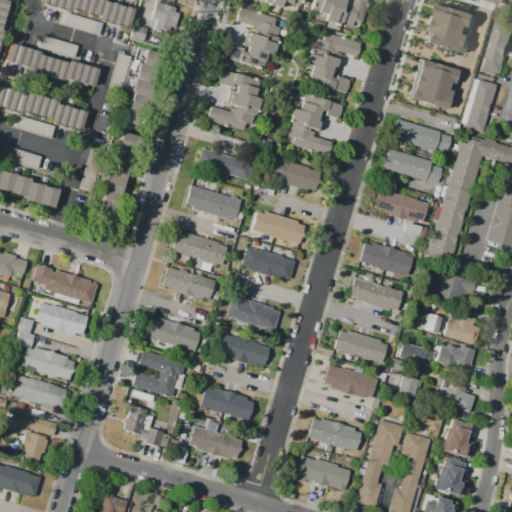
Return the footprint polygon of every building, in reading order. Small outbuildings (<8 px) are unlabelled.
[(40,0),(40,2),(70,11),(71,9),(96,17),(96,19),(126,29),(132,9),(105,1),(105,0),(40,0)] [(310,10),(312,0),(343,0),(341,9),(343,9),(345,10),(347,0),(350,0),(352,1),(352,0),(367,0),(361,24),(353,22),(352,27),(342,24),(342,26),(324,21),(326,14),(310,10)] [(0,1),(9,4),(0,33),(3,34),(0,43),(0,1)] [(155,2),(149,18),(156,21),(153,30),(154,31),(161,33),(163,30),(168,31),(170,27),(174,28),(180,10),(177,9),(155,2)] [(433,3),(472,15),(460,54),(421,43),(423,36),(428,21),(432,7),(433,3)] [(224,57),(228,44),(242,48),(241,51),(246,53),(247,46),(242,45),(246,31),(251,33),(253,26),(234,21),(238,7),(276,18),(273,26),(279,28),(276,37),(277,37),(272,54),(266,52),(261,68),(224,57)] [(511,28),(497,76),(478,70),(493,19),(511,24),(511,28)] [(134,25),(146,28),(142,41),(130,37),(134,25)] [(306,82),(310,66),(306,65),(314,38),(322,40),(324,33),(360,43),(356,57),(338,51),(336,58),(341,60),(337,74),(332,72),(330,77),(335,78),(335,76),(349,80),(345,94),(306,82)] [(37,48),(41,34),(77,45),(73,58),(37,48)] [(11,42),(5,62),(34,71),(33,74),(67,84),(68,81),(92,88),(98,69),(68,60),(68,63),(40,55),(41,51),(11,42)] [(146,52),(142,66),(138,65),(130,95),(133,96),(125,125),(146,131),(155,99),(150,98),(157,73),(160,74),(165,57),(146,52)] [(416,59),(455,71),(444,109),(405,98),(407,93),(411,76),(415,63),(416,59)] [(206,121),(210,106),(229,111),(230,107),(234,109),(235,107),(225,104),(229,90),(234,91),(236,86),(231,85),(230,87),(217,83),(221,69),(259,80),(254,97),(261,99),(256,117),(253,116),(250,125),(246,124),(244,131),(206,121)] [(473,75),(494,82),(480,133),(458,127),(473,75)] [(0,86),(0,106),(22,113),(23,111),(51,119),(50,121),(81,131),(86,113),(56,104),(57,101),(28,92),(27,95),(0,86)] [(289,145),(291,137),(287,136),(290,126),(288,125),(293,108),(299,110),(303,94),(342,105),(338,119),(324,115),(325,112),(320,111),(317,121),(319,122),(317,130),(309,128),(308,131),(314,132),(312,136),(331,142),(327,156),(289,145)] [(51,139),(14,128),(17,115),(55,127),(51,139)] [(398,121),(392,140),(435,153),(436,150),(448,154),(453,138),(398,121)] [(122,134),(113,163),(110,162),(101,191),(104,192),(95,221),(114,227),(122,200),(118,199),(129,163),(132,164),(140,139),(122,134)] [(511,248),(484,240),(503,170),(478,164),(449,260),(426,252),(460,139),(511,152),(511,248)] [(0,159),(4,146),(40,157),(37,170),(0,159)] [(199,167),(204,149),(253,163),(248,181),(199,167)] [(385,171),(390,152),(433,164),(432,166),(444,170),(440,187),(385,171)] [(306,191),(265,179),(271,157),(320,171),(315,191),(306,189),(306,191)] [(0,190),(24,198),(23,201),(51,210),(56,192),(29,183),(30,181),(0,171),(0,190)] [(190,186),(229,197),(230,194),(236,196),(235,199),(239,200),(234,219),(225,217),(225,219),(191,209),(191,207),(184,205),(190,186)] [(381,191),(376,211),(427,224),(432,204),(381,191)] [(262,213),(263,211),(297,221),(296,223),(305,225),(300,245),(250,231),(255,211),(262,213)] [(176,232),(184,234),(184,232),(219,242),(219,244),(226,246),(220,267),(170,253),(176,232)] [(366,243),(360,262),(407,277),(413,258),(366,243)] [(245,247),(296,261),(290,280),(281,277),(280,280),(246,270),(246,268),(240,266),(245,247)] [(0,251),(28,260),(21,281),(0,274),(0,251)] [(37,267),(31,285),(91,303),(97,285),(37,267)] [(160,286),(162,280),(162,276),(164,273),(166,267),(178,271),(179,269),(202,275),(201,277),(213,280),(207,299),(201,298),(201,299),(187,295),(183,296),(180,293),(167,290),(167,288),(160,286)] [(435,273),(429,297),(463,306),(466,294),(473,296),(476,284),(435,273)] [(354,279),(348,299),(398,314),(404,294),(354,279)] [(0,290),(12,294),(4,321),(0,319),(0,290)] [(225,297),(236,300),(237,298),(272,308),(271,310),(278,312),(272,331),(219,316),(225,297)] [(40,303),(34,325),(83,339),(89,318),(40,303)] [(443,319),(438,336),(418,330),(423,313),(443,319)] [(442,338),(475,347),(480,330),(472,328),(474,321),(457,316),(455,323),(447,321),(442,338)] [(12,344),(32,349),(35,337),(30,336),(34,322),(18,318),(12,344)] [(145,337),(150,318),(157,320),(158,318),(172,322),(176,322),(179,324),(193,328),(192,331),(202,333),(197,351),(145,337)] [(340,330),(334,350),(383,366),(389,346),(340,330)] [(267,347),(262,366),(255,364),(254,367),(220,357),(221,354),(214,352),(219,333),(231,337),(231,336),(257,343),(256,344),(267,347)] [(468,379),(475,352),(442,343),(434,370),(468,379)] [(398,358),(402,345),(433,354),(429,367),(398,358)] [(27,348),(21,369),(72,383),(78,363),(27,348)] [(130,387),(135,371),(156,377),(157,372),(136,366),(141,351),(184,363),(180,377),(177,376),(170,399),(130,387)] [(330,366),(324,385),(373,401),(379,382),(330,366)] [(18,376),(12,396),(63,411),(68,391),(18,376)] [(397,393),(403,377),(422,384),(416,400),(397,393)] [(437,403),(470,414),(475,398),(460,394),(462,388),(454,386),(452,391),(442,387),(437,403)] [(203,388),(211,390),(211,387),(246,397),(245,400),(252,402),(247,421),(198,407),(203,388)] [(143,443),(145,437),(121,430),(129,405),(146,410),(145,415),(152,417),(149,428),(162,431),(162,433),(169,435),(165,448),(158,446),(158,447),(143,443)] [(22,416),(17,432),(26,435),(20,454),(40,460),(46,437),(55,439),(59,426),(22,416)] [(315,418),(309,438),(356,452),(362,433),(315,418)] [(440,450),(463,456),(468,437),(465,436),(467,427),(447,422),(440,450)] [(381,423),(403,430),(390,469),(383,467),(378,484),(384,486),(376,511),(356,505),(381,423)] [(193,426),(237,438),(231,460),(187,447),(193,426)] [(408,435),(430,441),(409,511),(389,511),(395,490),(400,492),(405,474),(397,471),(408,435)] [(430,488),(458,496),(463,480),(460,479),(462,472),(459,471),(462,463),(443,457),(440,465),(438,465),(435,477),(433,477),(430,488)] [(302,458),(296,478),(345,492),(351,472),(302,458)] [(0,467),(0,487),(36,498),(41,479),(0,467)] [(97,511),(103,493),(125,499),(121,511),(97,511)] [(419,511),(423,499),(430,502),(432,496),(453,502),(450,511),(419,511)]
